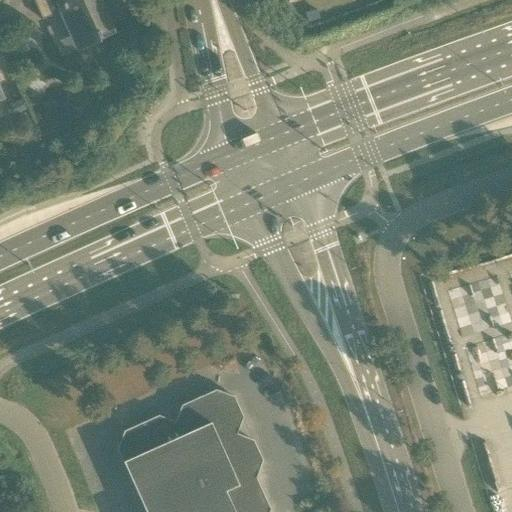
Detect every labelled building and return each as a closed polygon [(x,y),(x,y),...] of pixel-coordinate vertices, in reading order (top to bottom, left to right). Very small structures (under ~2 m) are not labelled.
[(33,0),(43,21),(59,14),(76,52),(102,40),(99,34),(113,27),(100,0),(33,0)] [(21,99),(9,104),(14,116),(26,110),(21,99)] [(27,117),(15,122),(21,134),(33,129),(27,117)] [(215,511),(269,511),(270,510),(256,478),(262,461),(253,441),(236,434),(243,418),(234,397),(216,391),(182,406),(175,423),(215,511)] [(215,511),(175,423),(158,417),(124,432),(117,450),(144,511),(215,511)]
